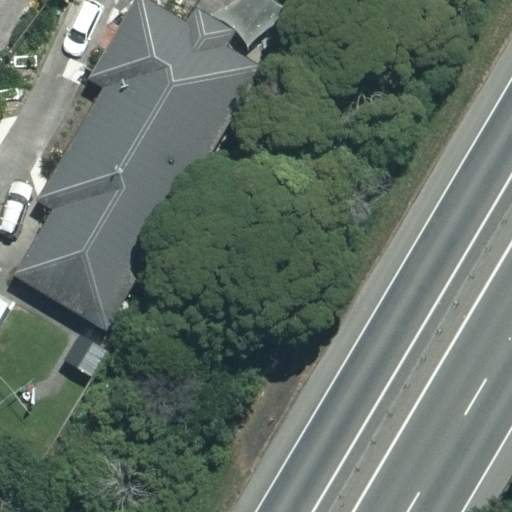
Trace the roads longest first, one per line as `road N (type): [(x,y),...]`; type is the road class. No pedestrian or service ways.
road 1 (trunk): [(263,511),(511,94)]
road 2 (trunk): [(511,313),(395,511)]
